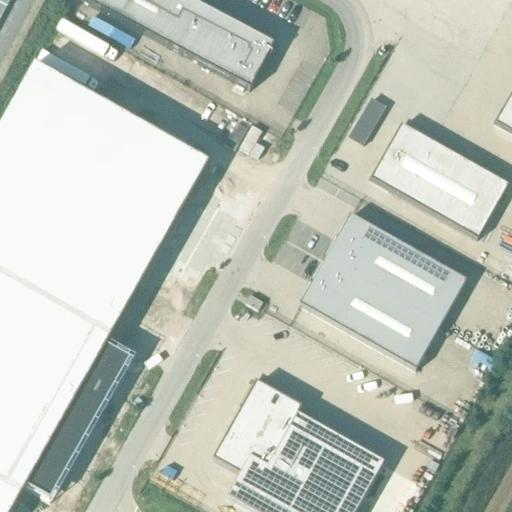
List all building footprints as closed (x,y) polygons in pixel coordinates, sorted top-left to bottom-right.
[(0,0),(0,20),(10,0),(0,0)] [(84,0),(83,3),(82,4),(250,93),(272,52),(273,50),(177,0),(84,0)] [(29,78),(0,128),(0,511),(13,511),(24,493),(50,507),(82,449),(91,454),(107,427),(98,422),(131,364),(106,349),(208,169),(34,71),(33,70),(29,78)] [(511,94),(494,127),(511,137),(511,94)] [(399,130),(370,183),(478,242),(507,189),(399,130)] [(349,220),(324,264),(439,329),(464,285),(349,220)] [(324,264),(299,308),(414,374),(439,329),(324,264)] [(247,308),(259,315),(264,307),(251,300),(247,308)] [(255,387),(212,464),(239,479),(226,502),(243,511),(357,511),(382,468),(294,418),(298,411),(255,387)]
